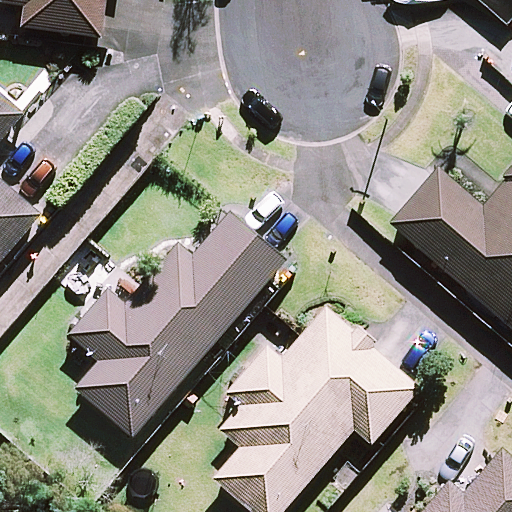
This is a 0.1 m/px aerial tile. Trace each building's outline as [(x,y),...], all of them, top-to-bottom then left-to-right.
[(0,0),(28,3),(25,26),(104,36),(108,0),(0,0)] [(0,141),(26,112),(0,89),(0,262),(44,212),(0,173),(0,141)] [(511,176),(485,208),(439,168),(392,222),(511,326),(511,176)] [(286,258),(229,208),(148,300),(120,276),(71,332),(103,360),(78,388),(131,435),(286,258)] [(418,387),(326,308),(277,365),(261,352),(207,413),(243,444),(214,477),(254,511),(280,511),(353,427),(371,442),(418,387)] [(511,511),(511,458),(501,449),(462,494),(448,482),(421,511),(511,511)]
